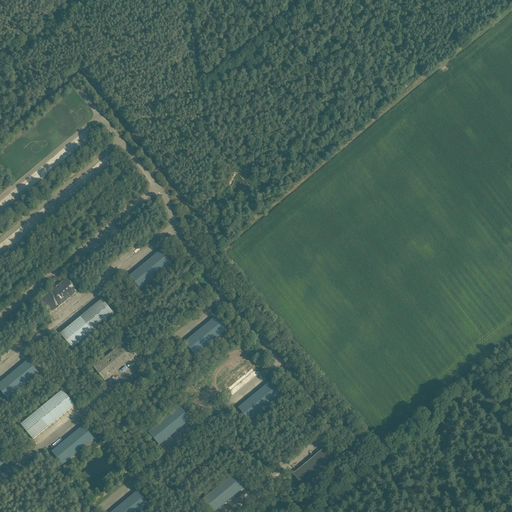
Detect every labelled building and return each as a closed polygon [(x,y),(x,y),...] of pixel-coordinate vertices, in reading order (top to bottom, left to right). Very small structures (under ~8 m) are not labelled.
[(129,276),(140,289),(172,263),(161,250),(129,276)] [(39,301),(50,314),(81,288),(70,275),(39,301)] [(60,334),(72,349),(114,314),(101,299),(60,334)] [(184,342),(195,356),(227,330),(215,316),(184,342)] [(93,367),(104,381),(136,355),(125,341),(93,367)] [(0,382),(0,390),(7,399),(39,373),(28,360),(0,382)] [(133,384),(135,388),(144,381),(142,377),(133,384)] [(238,408),(249,422),(281,395),(269,382),(238,408)] [(20,424),(32,440),(74,405),(62,390),(20,424)] [(148,432),(159,446),(191,420),(179,406),(148,432)] [(51,451),(62,465),(94,439),(83,425),(51,451)] [(293,474),(304,487),(335,461),(324,448),(293,474)] [(203,498),(213,511),(214,511),(245,486),(234,472),(203,498)] [(110,511),(138,511),(148,504),(136,490),(110,511)]
